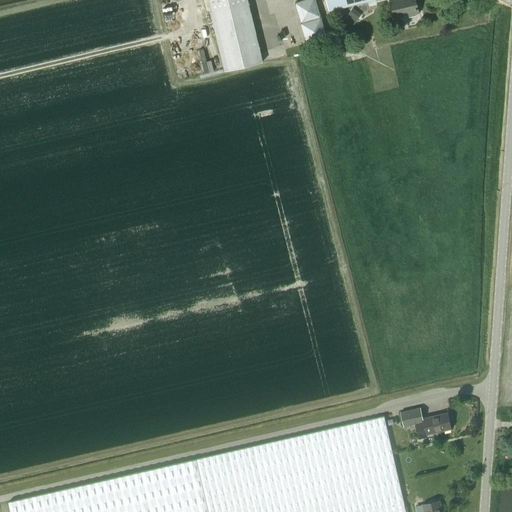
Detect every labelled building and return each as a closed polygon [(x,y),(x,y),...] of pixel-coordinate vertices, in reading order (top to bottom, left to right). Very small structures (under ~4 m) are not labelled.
[(225,71),(262,62),(247,0),(209,0),(212,11),(211,11),(225,71)] [(327,36),(315,0),(302,0),(295,3),(301,23),(306,42),(307,42),(307,43),(326,37),(326,36),(327,36)] [(326,0),(329,10),(331,10),(371,0),(326,0)] [(419,13),(415,0),(389,0),(394,16),(406,13),(407,16),(419,13)] [(361,14),(353,8),(348,14),(356,20),(361,14)] [(420,407),(400,412),(403,426),(415,424),(418,439),(427,437),(426,434),(451,429),(449,421),(451,420),(449,414),(448,414),(447,413),(422,418),(420,407)] [(384,416),(197,459),(209,511),(351,511),(403,500),(384,416)] [(8,502),(10,511),(209,511),(197,459),(8,502)] [(351,511),(405,511),(403,501),(403,500),(351,511)] [(441,511),(439,500),(422,504),(423,511),(441,511)]
